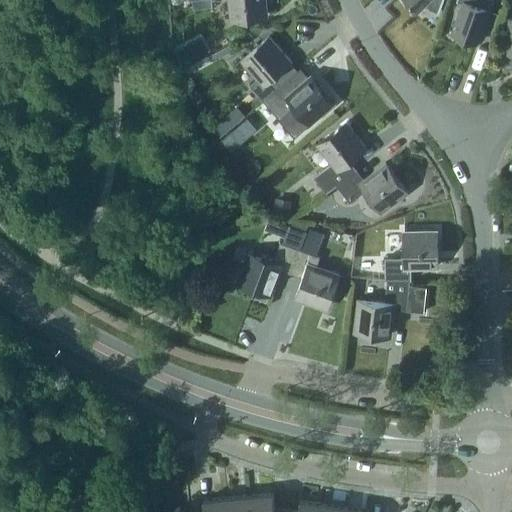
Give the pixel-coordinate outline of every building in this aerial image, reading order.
[(228,0),(231,18),(267,14),(265,0),(228,0)] [(437,12),(438,12),(442,0),(401,0),(407,7),(408,6),(411,3),(417,10),(424,3),(430,9),(437,12)] [(462,2),(451,33),(478,42),(489,9),(488,9),(491,0),(456,0),(462,2)] [(269,36),(242,59),(257,77),(249,84),(263,100),(263,99),(282,83),(282,82),(297,69),(289,60),(290,60),(269,36)] [(183,47),(174,52),(181,64),(193,57),(189,49),(183,47)] [(263,99),(263,100),(280,119),(283,116),(297,133),(310,122),(334,101),(311,74),(309,76),(301,66),(297,69),(282,82),(282,83),(263,99)] [(223,115),(211,125),(218,134),(231,124),(223,115)] [(256,127),(246,116),(220,138),(230,149),(256,127)] [(326,192),(336,184),(356,169),(349,159),(365,147),(346,121),(317,143),(332,162),(313,176),(326,192)] [(364,179),(356,169),(336,184),(350,202),(366,189),(382,210),(407,191),(385,162),(364,179)] [(288,215),(291,200),(276,197),(273,212),(288,215)] [(285,236),(282,242),(287,244),(300,249),(304,236),(306,230),(294,226),(289,224),(285,236)] [(309,226),(301,249),(313,253),(321,231),(309,226)] [(387,279),(409,279),(411,279),(410,266),(437,266),(436,230),(404,230),(405,257),(385,257),(385,279),(387,279)] [(280,268),(292,273),(301,249),(300,249),(287,244),(282,242),(280,241),(273,260),(248,251),(237,281),(271,294),(280,268)] [(313,253),(301,249),(292,273),(303,277),(296,296),(326,307),(338,274),(316,265),(319,256),(313,253)] [(385,302),(358,299),(355,330),(390,335),(393,308),(406,309),(409,279),(387,279),(385,302)] [(427,285),(411,284),(408,310),(424,312),(427,285)] [(64,506),(81,511),(88,489),(71,483),(64,506)] [(286,511),(287,509),(275,508),(273,492),(250,494),(251,511),(286,511)] [(227,511),(251,511),(250,494),(227,497),(227,511)] [(204,511),(227,511),(227,497),(203,499),(204,511)] [(298,510),(287,509),(286,511),(321,511),(323,503),(300,499),(298,510)] [(321,511),(345,511),(346,507),(323,503),(321,511)]
